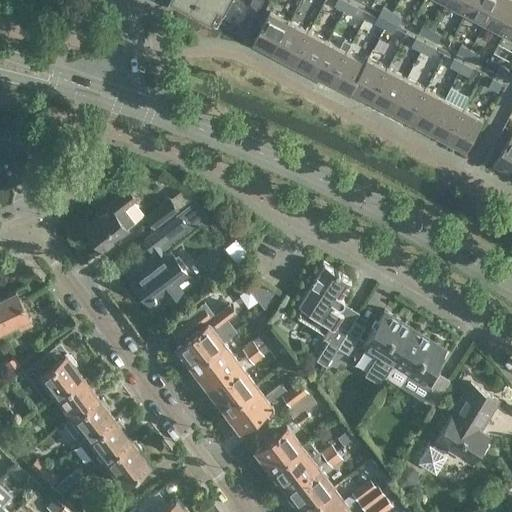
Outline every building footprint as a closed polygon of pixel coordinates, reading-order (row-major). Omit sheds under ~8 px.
[(180,0),(219,21),(220,20),(230,0),(180,0)] [(336,0),(335,4),(345,9),(349,0),(348,0),(336,0)] [(355,14),(359,6),(349,0),(345,9),(355,14)] [(448,0),(467,10),(471,0),(448,0)] [(471,0),(467,10),(486,20),(496,0),(471,0)] [(511,0),(496,0),(486,20),(505,30),(511,15),(511,0)] [(383,5),(381,10),(379,13),(389,18),(393,10),(383,5)] [(247,9),(242,19),(250,24),(256,14),(247,9)] [(254,39),(274,50),(290,19),(270,9),(254,39)] [(403,16),(393,10),(389,18),(399,24),(403,16)] [(375,21),(385,26),(389,18),(379,13),(375,21)] [(394,32),(397,27),(399,24),(389,18),(385,26),(394,32)] [(242,19),(237,29),(245,34),(250,24),(242,19)] [(274,50),(293,60),(309,29),(290,19),(274,50)] [(418,31),(428,36),(433,28),(423,23),(418,31)] [(428,36),(438,41),(443,33),(433,28),(428,36)] [(293,60),(312,70),(328,39),(309,29),(293,60)] [(412,44),(421,49),(426,41),(416,36),(412,44)] [(344,38),(340,46),(328,39),(312,70),(331,80),(348,49),(347,49),(351,42),(344,38)] [(431,55),(436,46),(426,41),(421,49),(431,55)] [(457,51),(466,56),(471,48),(461,43),(457,51)] [(476,62),(477,61),(481,53),(471,48),(466,56),(476,62)] [(331,80),(351,90),(353,87),(352,87),(367,60),(366,59),(348,49),(331,80)] [(388,66),(369,56),(368,56),(366,59),(367,60),(352,87),(353,87),(372,97),(388,66)] [(450,64),(459,69),(464,61),(454,56),(450,64)] [(469,75),(473,67),(474,66),(464,61),(459,69),(469,75)] [(500,64),(496,71),(506,76),(510,69),(500,64)] [(372,97),(391,107),(407,76),(388,66),(372,97)] [(391,107),(410,117),(426,86),(407,76),(391,107)] [(499,90),(502,84),(503,82),(493,77),(489,85),(499,90)] [(410,117),(429,127),(445,96),(426,86),(410,117)] [(429,127),(448,137),(464,107),(445,96),(429,127)] [(484,117),(464,107),(448,137),(468,148),(484,117)] [(511,132),(495,160),(511,170),(511,132)] [(0,136),(0,180),(17,172),(31,176),(39,145),(2,135),(0,136)] [(116,212),(136,197),(128,187),(97,211),(100,215),(86,225),(101,245),(127,226),(116,212)] [(154,228),(179,208),(169,196),(144,215),(154,228)] [(127,272),(136,284),(150,301),(162,292),(168,299),(181,289),(162,264),(171,258),(159,241),(184,222),(177,213),(144,238),(155,252),(127,272)] [(322,336),(328,340),(317,358),(326,364),(337,345),(338,346),(355,319),(333,306),(336,302),(337,303),(339,303),(341,303),(343,300),(344,298),(344,297),(343,295),(341,293),(351,278),(339,271),(339,269),(335,267),(334,268),(330,266),(331,265),(324,260),(317,271),(318,271),(298,303),(302,305),(297,314),(325,331),(322,336)] [(265,270),(249,280),(262,302),(278,293),(265,270)] [(15,288),(0,295),(0,327),(11,322),(14,329),(30,321),(27,314),(15,288)] [(176,342),(183,352),(181,354),(188,363),(222,337),(215,328),(223,322),(222,321),(235,311),(228,302),(208,318),(176,342)] [(363,343),(393,362),(415,327),(385,308),(363,343)] [(365,326),(355,319),(338,346),(348,352),(365,326)] [(241,347),(247,354),(258,345),(259,346),(277,332),(272,324),(253,339),(252,338),(241,347)] [(415,327),(393,362),(385,375),(400,385),(408,372),(423,381),(445,346),(415,327)] [(37,351),(45,345),(39,335),(30,341),(37,351)] [(197,374),(199,373),(207,384),(239,360),(222,337),(188,363),(197,374)] [(264,354),(259,346),(258,345),(247,354),(253,362),(264,354)] [(45,400),(54,393),(80,373),(73,363),(75,361),(68,353),(66,354),(64,351),(55,358),(49,349),(22,369),(45,400)] [(11,370),(20,364),(12,354),(4,361),(11,370)] [(207,384),(216,396),(215,398),(222,407),(256,382),(239,360),(207,384)] [(433,404),(449,377),(439,371),(423,398),(433,404)] [(54,393),(70,415),(97,395),(89,384),(91,382),(84,374),(82,375),(80,373),(54,393)] [(239,427),(272,403),(280,396),(287,404),(287,405),(306,390),(297,379),(284,389),(279,382),(265,393),(256,382),(222,407),(230,418),(232,417),(239,427)] [(435,438),(437,438),(432,446),(428,443),(418,461),(435,472),(446,454),(443,452),(447,445),(471,459),(488,432),(479,427),(497,397),(470,381),(435,438)] [(254,446),(262,456),(260,457),(267,466),(301,440),(293,431),(301,425),(300,424),(310,416),(305,409),(315,401),(307,390),(307,391),(306,390),(287,405),(287,404),(283,407),(291,418),(254,446)] [(62,421),(79,442),(114,416),(104,404),(107,403),(100,394),(98,396),(97,395),(70,415),(62,421)] [(116,415),(114,417),(114,416),(79,442),(95,463),(98,461),(129,437),(120,425),(122,424),(116,415)] [(343,443),(354,435),(348,427),(337,436),(343,443)] [(7,430),(1,438),(12,447),(18,439),(7,430)] [(132,436),(130,438),(129,437),(98,461),(109,475),(113,471),(121,482),(148,461),(136,446),(138,444),(132,436)] [(318,450),(309,438),(303,443),(301,440),(267,466),(276,478),(277,477),(286,488),(318,463),(317,462),(319,462),(337,449),(332,443),(322,451),(318,450)] [(320,463),(326,458),(331,465),(343,456),(342,455),(345,453),(341,447),(337,449),(319,462),(320,463)] [(29,463),(40,473),(46,466),(49,465),(37,454),(29,463)] [(1,464),(10,473),(19,463),(9,455),(1,464)] [(10,473),(17,479),(26,470),(19,463),(10,473)] [(286,488),(294,498),(292,499),(300,510),(334,484),(318,463),(286,488)] [(40,473),(52,483),(60,475),(49,465),(46,466),(40,473)] [(338,511),(349,504),(356,499),(356,500),(357,500),(363,508),(382,494),(376,485),(375,486),(368,477),(350,491),(350,492),(344,497),(334,484),(300,510),(301,511),(338,511)] [(381,511),(390,504),(383,493),(382,494),(363,508),(366,511),(381,511)] [(113,511),(124,504),(117,494),(92,511),(113,511)] [(46,505),(53,511),(59,511),(66,506),(55,495),(46,505)] [(189,511),(182,503),(181,504),(173,495),(150,511),(142,511),(135,503),(123,511),(189,511)] [(511,511),(511,496),(496,509),(489,500),(472,511),(511,511)] [(0,511),(15,511),(0,497),(0,511)]
